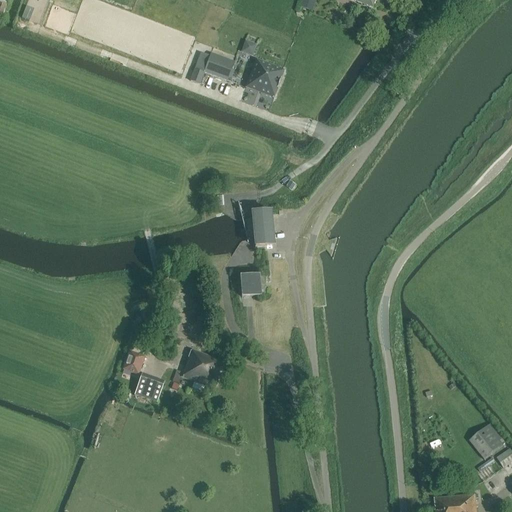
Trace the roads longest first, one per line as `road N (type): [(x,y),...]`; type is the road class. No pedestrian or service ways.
road 1 (unclassified): [(329,511),(308,298),(313,236),(429,71),(492,0)]
road 2 (unclassified): [(403,511),(382,307),(401,262),(511,151)]
